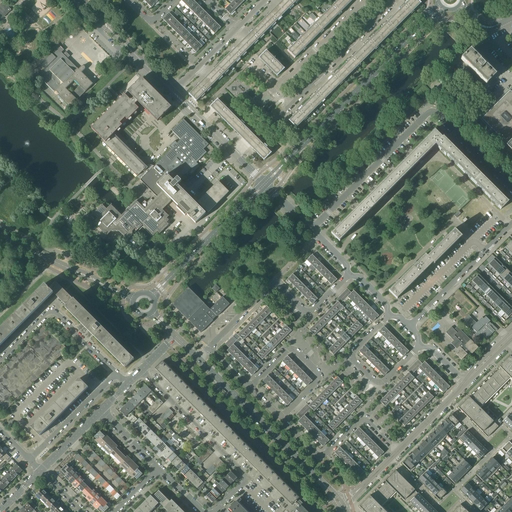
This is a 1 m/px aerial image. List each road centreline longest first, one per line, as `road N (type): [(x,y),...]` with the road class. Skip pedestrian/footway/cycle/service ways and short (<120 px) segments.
road 1 (residential): [(314,226),(429,112),(511,188)]
road 2 (tertiary): [(340,503),(198,358)]
road 3 (residential): [(214,511),(248,477),(140,370)]
road 4 (residential): [(209,347),(274,281),(308,311),(349,274)]
road 5 (residential): [(126,384),(50,310),(0,360)]
road 6 (tertiary): [(298,147),(422,25)]
road 7 (tertiary): [(151,296),(264,182)]
road 8 (residential): [(396,451),(361,420),(319,455),(280,417)]
road 9 (residential): [(280,417),(317,381),(317,371),(291,349),(250,387)]
road 10 (residential): [(420,346),(382,381),(354,361),(353,349),(389,314)]
road 11 (tertiary): [(133,300),(0,236)]
road 12 (residential): [(364,0),(277,86),(293,103)]
road 13 (residential): [(293,103),(394,0)]
road 14 (residential): [(264,182),(172,91)]
road 15 (residential): [(172,91),(80,0)]
